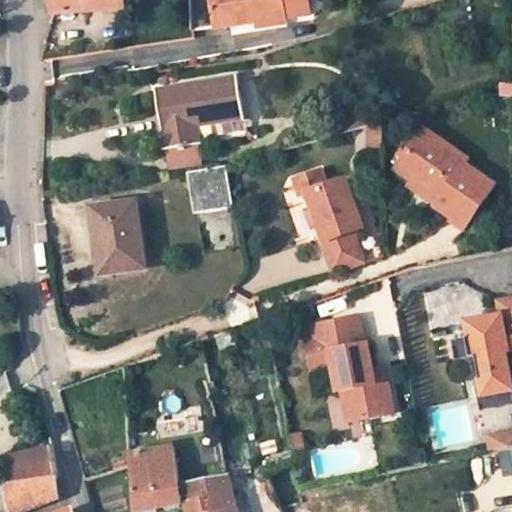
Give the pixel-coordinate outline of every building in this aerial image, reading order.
[(127,15),(125,0),(56,0),(57,19),(127,15)] [(305,31),(303,0),(207,0),(210,38),(305,31)] [(249,122),(241,83),(161,98),(173,157),(206,150),(203,131),(249,122)] [(379,121),(356,125),(360,152),(383,149),(379,121)] [(511,187),(477,169),(480,164),(429,138),(412,172),(429,181),(426,186),(449,199),(452,194),(462,199),(453,217),(487,234),(511,187)] [(202,213),(237,209),(233,172),(197,176),(202,213)] [(328,249),(324,250),(336,282),(369,270),(357,237),(367,234),(348,185),(329,192),(321,174),(297,183),(304,201),(309,200),(328,249)] [(149,276),(141,210),(98,214),(106,279),(149,276)] [(511,305),(505,307),(508,321),(474,328),(477,343),(474,344),(478,364),(484,363),(489,386),(492,401),(511,397),(511,305)] [(378,372),(372,346),(368,346),(362,319),(317,329),(318,337),(323,358),(334,355),(337,370),(343,395),(347,394),(354,424),(400,414),(392,382),(381,385),(378,372)] [(337,370),(334,355),(323,358),(318,337),(309,339),(317,374),(337,370)] [(210,364),(237,354),(232,338),(205,347),(210,364)] [(478,364),(474,344),(459,347),(463,367),(478,364)] [(392,382),(389,369),(378,372),(381,385),(392,382)] [(511,412),(511,397),(492,401),(489,386),(483,387),(489,417),(511,412)] [(489,452),(511,447),(511,428),(486,434),(489,452)] [(134,486),(135,511),(142,511),(184,504),(175,447),(130,456),(131,465),(134,486)] [(56,470),(54,448),(5,459),(9,485),(57,477),(56,470)] [(511,450),(500,452),(503,477),(511,475),(511,450)] [(288,463),(291,471),(301,468),(299,460),(288,463)] [(263,480),(264,481),(266,482),(268,482),(269,482),(271,481),(272,479),(271,477),(271,475),(269,474),(267,474),(265,474),(265,475),(263,476),(263,478),(263,480)] [(204,501),(207,511),(236,511),(232,495),(228,475),(186,484),(189,504),(204,501)] [(27,511),(59,499),(57,477),(9,485),(9,511),(27,511)] [(207,511),(204,501),(189,504),(190,511),(207,511)]
